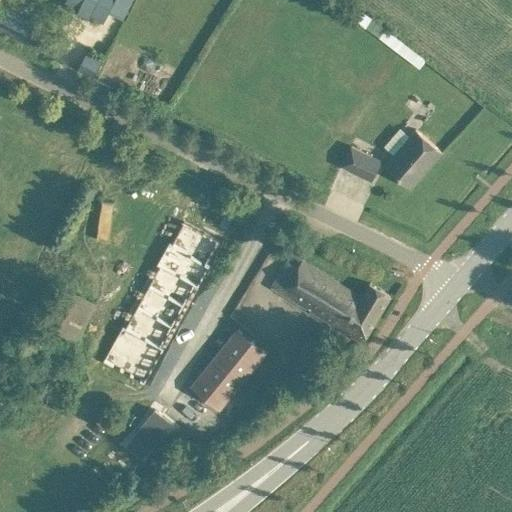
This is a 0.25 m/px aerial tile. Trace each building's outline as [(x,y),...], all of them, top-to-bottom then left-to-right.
[(65,0),(65,2),(103,21),(108,12),(114,0),(65,0)] [(116,0),(110,13),(124,20),(134,0),(116,0)] [(0,26),(60,59),(70,40),(59,34),(58,37),(53,34),(49,31),(40,27),(34,23),(29,20),(0,4),(0,26)] [(87,48),(76,68),(82,71),(93,77),(103,59),(104,57),(87,48)] [(411,187),(442,151),(416,128),(385,164),(411,187)] [(372,180),(382,160),(351,145),(341,164),(372,180)] [(123,324),(103,359),(144,382),(164,346),(161,345),(195,284),(196,285),(198,286),(211,262),(208,261),(219,240),(184,220),(173,241),(170,240),(157,263),(160,265),(126,325),(123,324)] [(361,297),(302,260),(298,266),(288,261),(273,286),(362,340),(391,294),(370,282),(361,297)] [(40,324),(79,342),(98,303),(58,285),(40,324)] [(194,386),(221,408),(266,350),(239,329),(194,386)] [(133,436),(127,443),(142,455),(141,456),(141,457),(151,445),(155,440),(159,444),(170,431),(165,427),(171,421),(155,408),(154,408),(139,427),(140,428),(133,436)]
